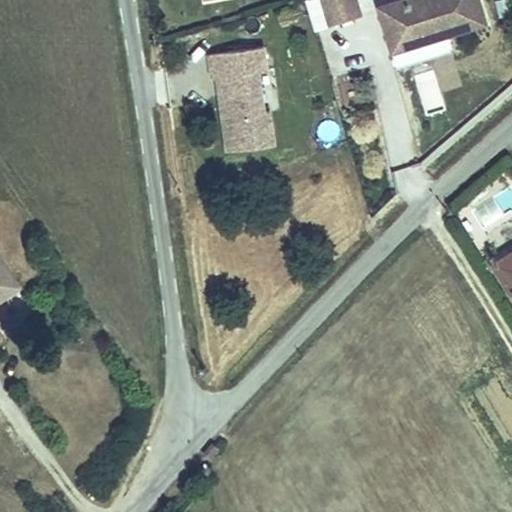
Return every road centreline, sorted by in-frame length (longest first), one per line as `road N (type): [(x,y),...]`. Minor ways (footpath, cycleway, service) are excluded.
road 1 (residential): [(184,443),(511,124)]
road 2 (residential): [(126,0),(184,443)]
